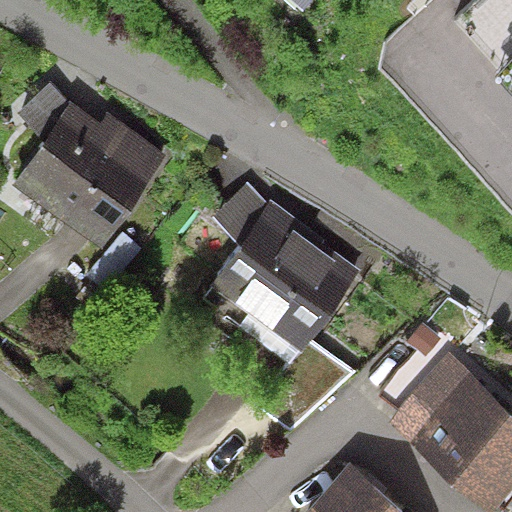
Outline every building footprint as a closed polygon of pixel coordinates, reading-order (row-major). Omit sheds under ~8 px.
[(68,95),(51,74),(15,101),(36,126),(10,165),(103,234),(160,162),(68,95)] [(264,199),(247,177),(212,205),(232,230),(207,269),(300,338),(356,266),(264,199)] [(410,387),(453,343),(436,327),(381,384),(415,418),(428,405),(410,387)] [(511,480),(511,398),(453,343),(410,387),(428,405),(415,418),(410,424),(492,502),(511,480)] [(425,511),(353,447),(294,511),(425,511)]
